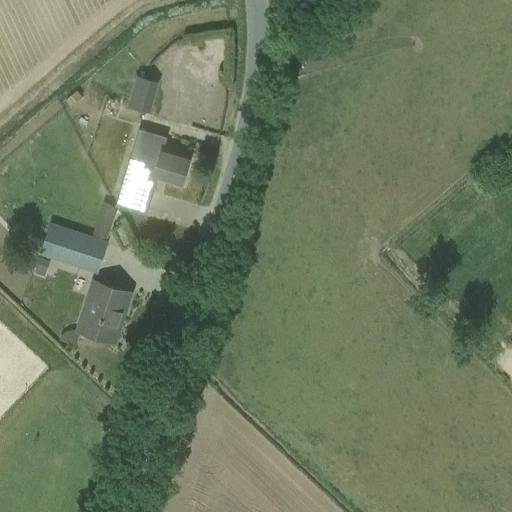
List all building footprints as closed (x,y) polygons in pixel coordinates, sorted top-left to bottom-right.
[(143,110),(152,80),(136,75),(128,106),(143,110)] [(77,91),(66,100),(71,106),(81,97),(77,91)] [(110,120),(98,159),(163,178),(182,184),(190,159),(171,153),(161,150),(157,161),(133,153),(140,129),(110,120)] [(49,223),(39,253),(97,272),(107,242),(104,241),(116,206),(103,201),(91,237),(49,223)] [(38,258),(33,273),(44,276),(49,261),(38,258)] [(130,293),(112,286),(93,280),(77,331),(114,343),(114,342),(110,341),(121,308),(125,309),(130,293)]
